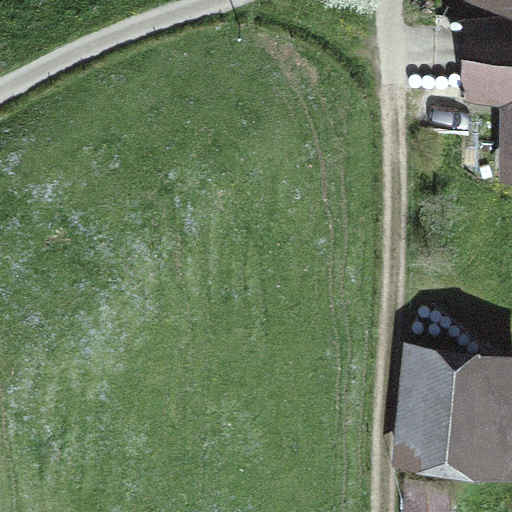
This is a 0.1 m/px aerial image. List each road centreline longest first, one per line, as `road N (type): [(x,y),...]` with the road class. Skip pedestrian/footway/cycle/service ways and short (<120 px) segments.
road 1 (track): [(378,511),(392,0)]
road 2 (unclassified): [(219,0),(135,26),(0,91)]
